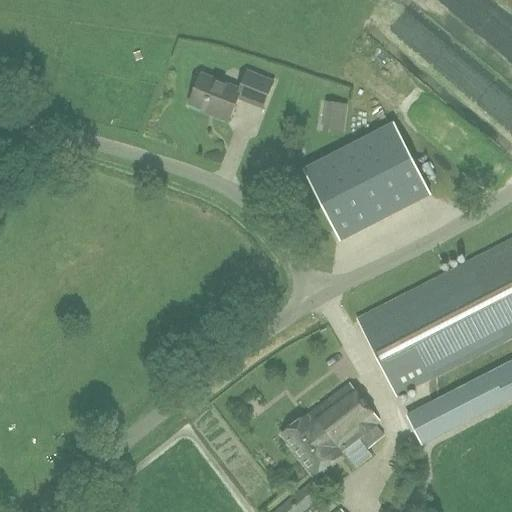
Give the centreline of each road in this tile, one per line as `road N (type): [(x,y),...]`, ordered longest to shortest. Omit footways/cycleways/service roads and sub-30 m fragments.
road 1 (unclassified): [(312,301),(274,226),(229,190),(0,115)]
road 2 (unclassified): [(48,511),(245,346),(312,301)]
road 3 (unclassified): [(511,192),(312,301)]
